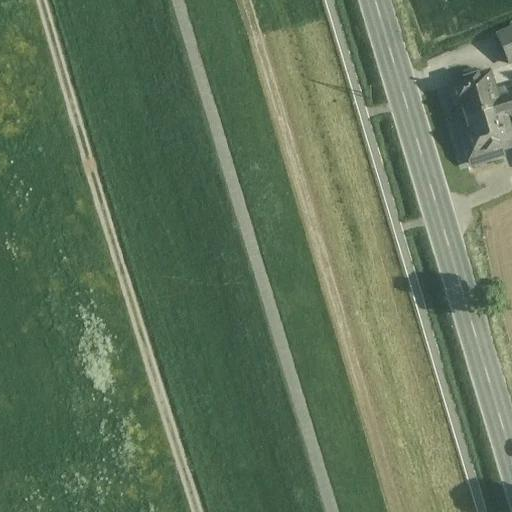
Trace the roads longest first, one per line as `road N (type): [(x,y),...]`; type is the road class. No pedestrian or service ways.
road 1 (track): [(37,0),(195,511)]
road 2 (track): [(245,0),(398,511)]
road 3 (secondary): [(511,455),(374,0)]
